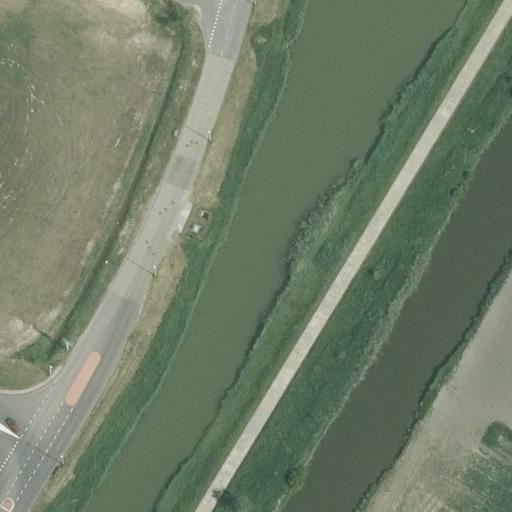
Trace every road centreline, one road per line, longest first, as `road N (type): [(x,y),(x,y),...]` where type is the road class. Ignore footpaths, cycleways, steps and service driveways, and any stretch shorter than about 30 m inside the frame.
road 1 (unclassified): [(120,305),(210,107),(236,0)]
road 2 (unclassified): [(49,459),(108,362),(120,305)]
road 3 (unclassified): [(120,305),(82,348),(34,428)]
